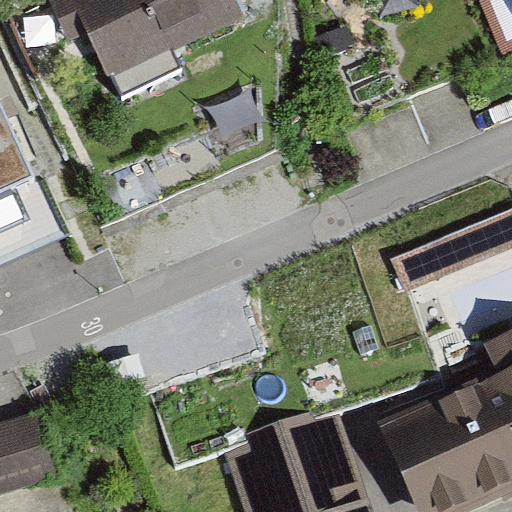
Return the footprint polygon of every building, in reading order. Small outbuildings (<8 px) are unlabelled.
[(112,83),(247,27),(235,0),(42,0),(61,46),(91,33),(112,83)] [(0,104),(0,236),(30,223),(16,191),(35,183),(0,104)] [(511,247),(511,215),(425,252),(436,279),(511,247)] [(389,430),(426,511),(462,511),(511,489),(511,331),(484,344),(500,380),(389,430)] [(369,511),(335,416),(222,456),(241,511),(369,511)] [(0,429),(0,501),(63,486),(46,418),(0,429)]
